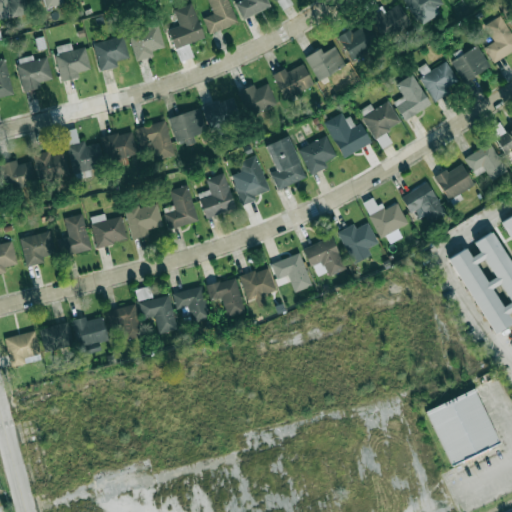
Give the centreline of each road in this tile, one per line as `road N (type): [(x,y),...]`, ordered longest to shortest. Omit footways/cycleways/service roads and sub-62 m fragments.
road 1 (residential): [(0,306),(277,229),(356,189),(511,89)]
road 2 (residential): [(0,131),(221,65),(341,0)]
